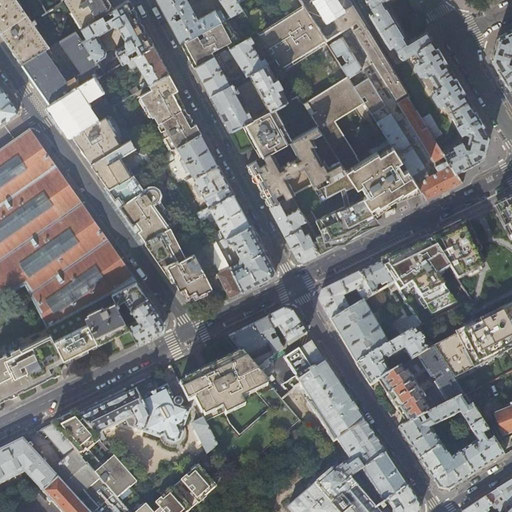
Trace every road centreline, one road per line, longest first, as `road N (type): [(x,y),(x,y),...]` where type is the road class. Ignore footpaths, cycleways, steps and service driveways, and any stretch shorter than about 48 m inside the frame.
road 1 (residential): [(0,60),(188,331)]
road 2 (residential): [(141,0),(291,281)]
road 3 (residential): [(291,281),(437,511)]
road 4 (secondary): [(511,167),(291,281)]
road 5 (secondary): [(188,331),(0,424)]
